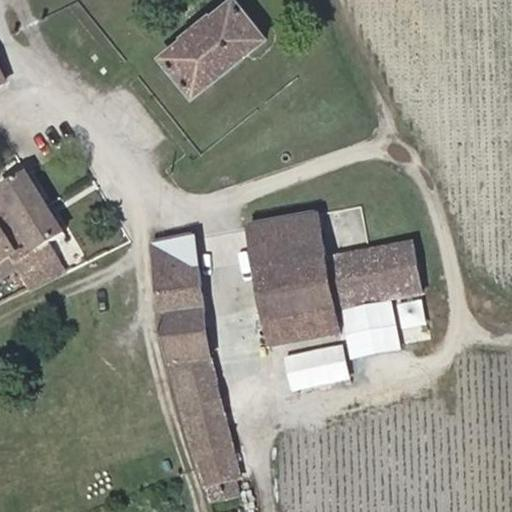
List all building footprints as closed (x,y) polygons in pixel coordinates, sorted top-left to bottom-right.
[(253,52),(224,13),(148,78),(175,114),(253,52)] [(0,284),(3,289),(14,306),(56,286),(38,255),(52,247),(17,188),(0,198),(0,284)] [(322,216),(253,229),(271,323),(339,311),(343,330),(373,325),(369,305),(426,294),(417,246),(330,262),(322,216)] [(194,239),(185,242),(190,275),(199,273),(194,239)] [(185,242),(161,250),(166,285),(168,317),(174,368),(215,356),(199,273),(190,275),(185,242)] [(276,348),(344,335),(343,330),(339,311),(271,323),(276,348)] [(215,356),(174,368),(200,457),(233,446),(215,356)] [(233,446),(200,457),(209,492),(240,483),(233,446)]
